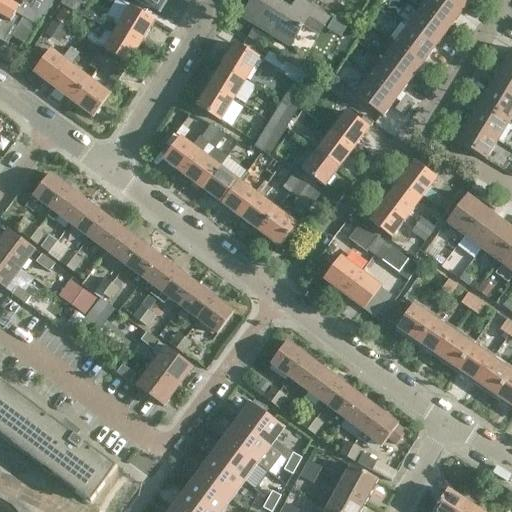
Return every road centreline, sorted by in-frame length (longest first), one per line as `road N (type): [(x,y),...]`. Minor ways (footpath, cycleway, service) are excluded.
road 1 (residential): [(0,334),(133,435),(161,444),(180,430),(273,303)]
road 2 (residential): [(273,303),(417,131)]
road 3 (residential): [(445,426),(273,303)]
road 4 (residential): [(216,0),(109,177)]
road 5 (residential): [(273,303),(109,177)]
road 6 (residential): [(417,131),(511,1)]
